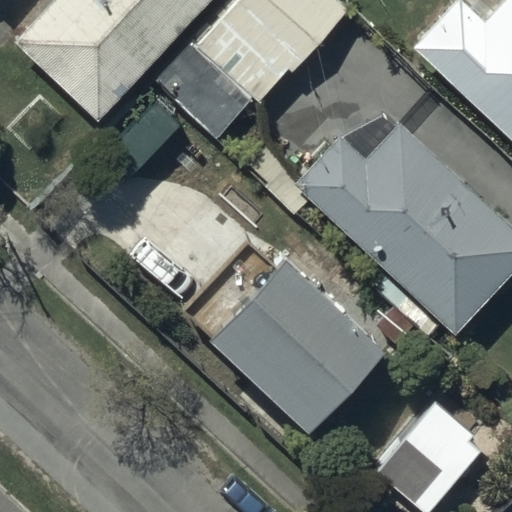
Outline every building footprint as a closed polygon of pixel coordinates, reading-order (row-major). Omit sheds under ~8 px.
[(44,0),(12,33),(95,113),(204,0),(44,0)] [(350,5),(344,0),(223,0),(188,37),(193,43),(175,62),(184,71),(169,85),(216,130),(252,92),(258,97),(289,64),(292,66),(350,5)] [(467,0),(447,0),(412,37),(511,129),(511,0),(486,0),(478,10),(467,0)] [(338,122),(291,171),(451,323),(511,258),(511,221),(395,110),(361,145),(338,122)] [(283,242),(205,324),(300,415),(378,334),(283,242)] [(434,392),(374,463),(424,504),(476,442),(464,432),(471,423),(434,392)]
